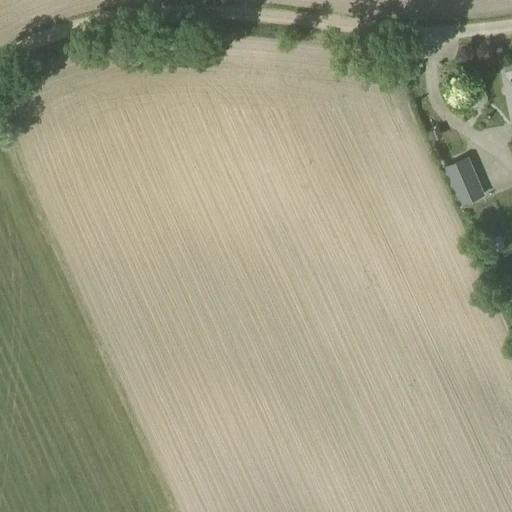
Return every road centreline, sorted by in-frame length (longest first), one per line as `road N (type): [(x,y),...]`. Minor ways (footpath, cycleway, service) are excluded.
road 1 (track): [(0,66),(63,37),(170,18),(270,21),(365,38)]
road 2 (unclassified): [(365,38),(511,30)]
